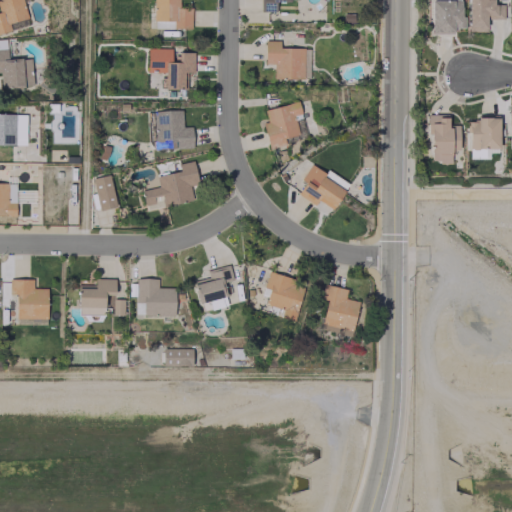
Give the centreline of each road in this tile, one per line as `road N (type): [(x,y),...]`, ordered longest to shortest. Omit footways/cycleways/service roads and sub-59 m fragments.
road 1 (secondary): [(394,0),(392,384),(368,511)]
road 2 (residential): [(391,256),(317,245),(270,216),(238,174),(225,117),(226,0)]
road 3 (residential): [(0,242),(168,242),(251,194)]
